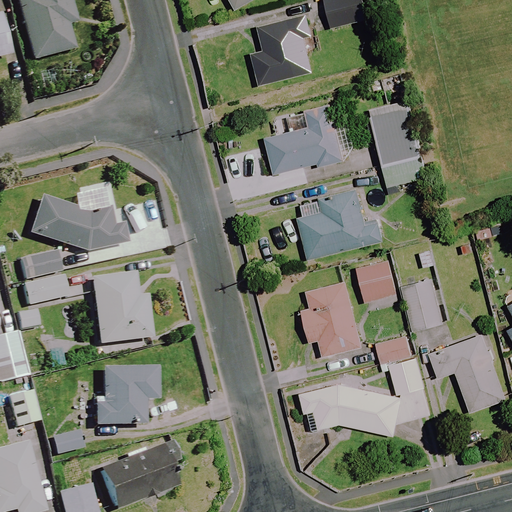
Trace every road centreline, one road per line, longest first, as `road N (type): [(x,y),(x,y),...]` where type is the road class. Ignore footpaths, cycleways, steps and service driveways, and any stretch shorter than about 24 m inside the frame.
road 1 (residential): [(275,511),(168,103)]
road 2 (residential): [(0,146),(168,103)]
